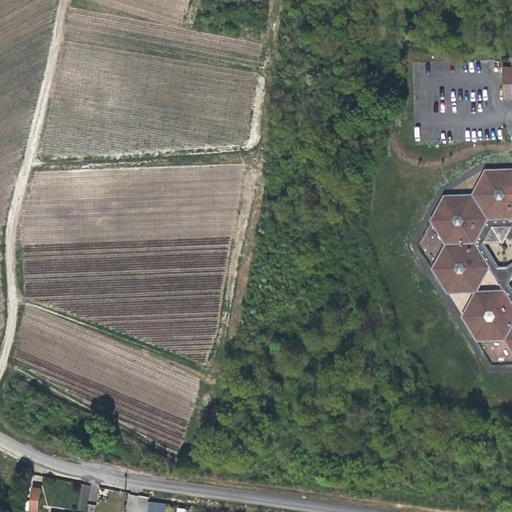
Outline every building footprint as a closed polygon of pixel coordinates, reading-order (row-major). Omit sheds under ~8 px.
[(511,99),(511,68),(501,68),(502,100),(511,99)] [(511,168),(488,169),(475,193),(446,194),(431,219),(445,243),(431,267),(445,291),(465,293),(468,299),(461,317),(474,341),(502,340),(511,356),(511,168)] [(435,229),(426,234),(434,251),(443,246),(435,229)] [(32,511),(37,511),(40,490),(31,490),(29,511),(32,511)] [(164,511),(165,504),(149,502),(147,511),(164,511)]
